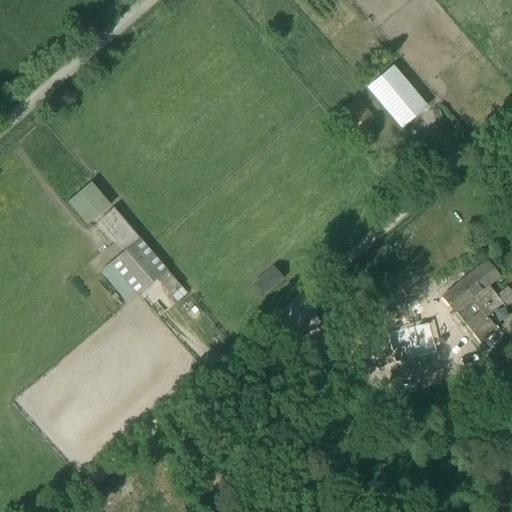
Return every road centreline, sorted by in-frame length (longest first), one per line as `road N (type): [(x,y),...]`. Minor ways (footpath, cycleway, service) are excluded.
road 1 (track): [(53,511),(464,159)]
road 2 (track): [(0,130),(150,0)]
